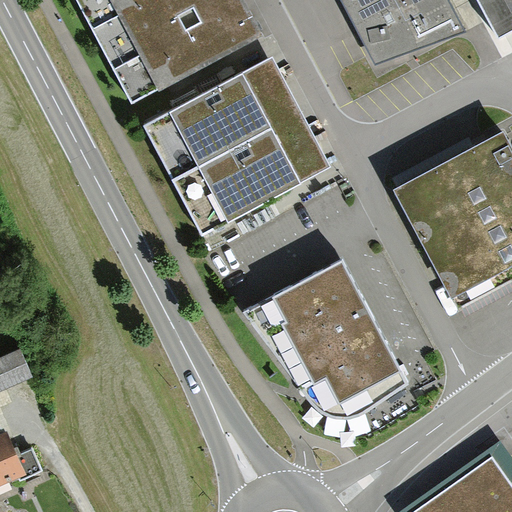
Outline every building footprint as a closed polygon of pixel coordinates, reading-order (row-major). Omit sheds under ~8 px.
[(81,0),(133,97),(261,29),(245,0),(81,0)] [(451,0),(344,0),(376,62),(403,54),(467,30),(451,0)] [(511,0),(480,0),(500,36),(511,29),(511,0)] [(271,53),(145,120),(203,228),(329,161),(271,53)] [(400,167),(484,129),(476,112),(392,150),(400,167)] [(477,145),(394,188),(457,308),(511,279),(511,150),(502,132),(477,145)] [(410,379),(342,254),(244,307),(320,404),(330,412),(342,416),(355,416),(370,410),(410,379)] [(0,382),(32,368),(20,342),(0,350),(0,382)] [(9,425),(0,428),(0,478),(20,469),(22,472),(41,464),(32,443),(20,449),(9,425)] [(511,511),(511,481),(505,472),(492,454),(409,511),(511,511)]
